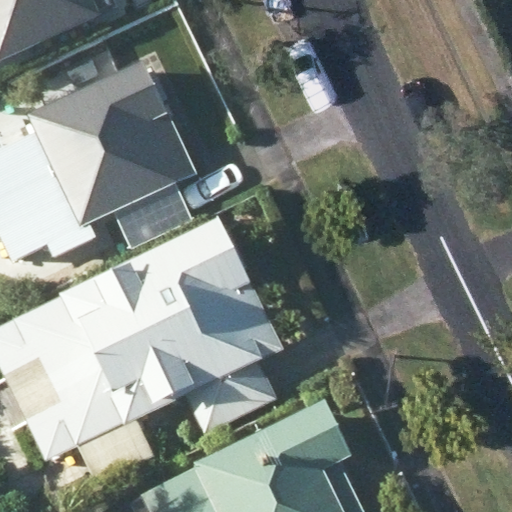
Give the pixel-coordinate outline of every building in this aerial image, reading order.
[(0,0),(0,66),(104,14),(96,0),(0,0)] [(189,181),(131,70),(13,123),(20,141),(0,149),(0,244),(10,268),(36,255),(41,265),(85,246),(79,231),(107,219),(127,258),(187,228),(167,191),(189,181)] [(271,359),(203,229),(0,329),(0,404),(33,472),(67,457),(85,494),(143,466),(126,430),(179,403),(198,443),(270,407),(251,369),(271,359)] [(308,413),(209,460),(233,511),(354,511),(351,511),(346,511),(328,472),(337,468),(308,413)] [(233,511),(209,460),(177,475),(179,481),(127,507),(129,511),(233,511)]
